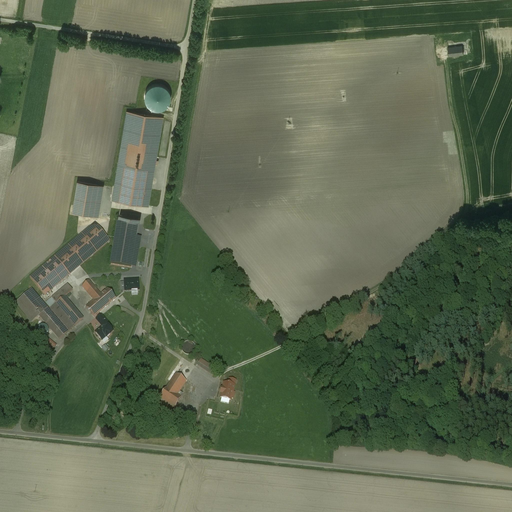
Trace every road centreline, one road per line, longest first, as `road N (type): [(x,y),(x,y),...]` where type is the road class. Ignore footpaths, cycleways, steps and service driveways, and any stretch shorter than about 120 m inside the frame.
road 1 (track): [(446,61),(468,205),(461,224),(430,253),(295,340),(221,373)]
road 2 (unclassified): [(511,484),(92,441)]
road 3 (unclassified): [(186,48),(143,307),(92,441)]
road 4 (unclassified): [(0,19),(186,48)]
